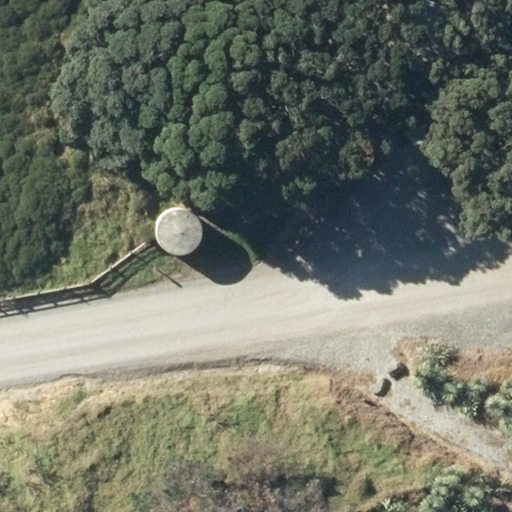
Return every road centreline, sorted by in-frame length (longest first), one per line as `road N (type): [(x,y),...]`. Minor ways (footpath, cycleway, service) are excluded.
road 1 (unclassified): [(283,309),(382,167),(425,0)]
road 2 (tertiary): [(0,351),(283,309)]
road 3 (unclassified): [(283,309),(511,275)]
